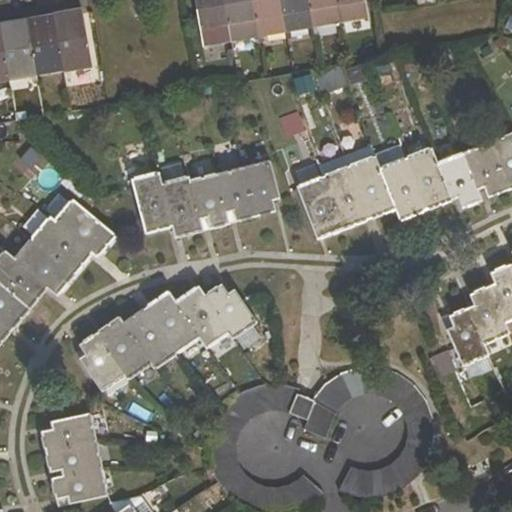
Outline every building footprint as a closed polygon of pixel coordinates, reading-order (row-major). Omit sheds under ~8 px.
[(195,0),(204,47),(231,42),(223,0),(195,0)] [(223,0),(231,42),(258,37),(251,0),(223,0)] [(251,0),(258,37),(286,32),(280,0),(251,0)] [(280,0),(286,32),(314,28),(309,0),(280,0)] [(309,0),(314,28),(342,23),(337,0),(309,0)] [(369,18),(365,0),(337,0),(342,23),(369,18)] [(91,64),(81,9),(68,11),(69,19),(56,21),(64,69),(91,64)] [(42,24),(28,26),(37,74),(64,69),(56,21),(55,13),(41,16),(42,24)] [(9,78),(37,74),(28,26),(27,18),(13,21),(15,28),(1,31),(9,78)] [(0,79),(9,78),(1,31),(0,27),(0,79)] [(316,76),(322,93),(344,86),(338,68),(316,76)] [(511,134),(488,144),(506,190),(511,187),(511,134)] [(485,186),(489,196),(506,190),(488,144),(464,153),(477,189),(485,186)] [(451,200),(437,164),(432,149),(405,159),(425,210),(451,200)] [(463,207),(482,199),(477,189),(464,153),(437,164),(451,200),(459,197),(463,207)] [(368,218),(395,207),(380,169),(375,157),(349,168),(368,218)] [(405,159),(380,169),(395,207),(400,220),(425,210),(405,159)] [(278,196),(269,162),(244,169),(255,217),(274,212),(272,201),(279,198),(278,196)] [(323,178),(343,229),(368,218),(349,168),(323,178)] [(233,210),(237,222),(255,217),(244,169),(216,176),(226,212),(233,210)] [(146,234),(173,226),(162,185),(158,173),(133,180),(146,234)] [(210,229),(229,223),(226,212),(216,176),(190,182),(199,219),(207,217),(210,229)] [(202,230),(199,219),(190,182),(188,177),(162,185),(173,226),(176,237),(202,230)] [(323,178),(298,188),(318,239),(343,229),(323,178)] [(73,202),(55,222),(91,252),(96,257),(114,236),(73,202)] [(91,252),(55,222),(50,218),(32,240),(74,274),(91,252)] [(15,260),(47,287),(56,295),(74,274),(32,240),(15,260)] [(47,287),(15,260),(7,253),(5,255),(0,260),(0,284),(29,308),(47,287)] [(496,283),(488,287),(504,322),(511,318),(511,273),(509,266),(492,274),(496,283)] [(29,308),(0,284),(0,320),(11,330),(29,308)] [(234,337),(255,322),(245,307),(234,291),(228,295),(221,286),(205,297),(230,331),(234,337)] [(176,303),(199,337),(207,348),(230,331),(205,297),(198,287),(176,303)] [(483,344),(508,333),(504,322),(488,287),(470,295),(475,306),(467,309),(483,344)] [(176,353),(199,337),(176,303),(168,292),(145,309),(176,353)] [(145,309),(124,323),(151,363),(154,368),(176,353),(145,309)] [(455,327),(447,330),(453,345),(463,365),(488,354),(483,344),(467,309),(450,317),(455,327)] [(128,379),(151,363),(124,323),(120,318),(97,334),(125,375),(128,379)] [(0,342),(11,330),(0,320),(0,342)] [(125,375),(97,334),(80,345),(87,355),(81,359),(102,390),(125,375)] [(315,391),(309,400),(315,403),(307,421),(303,429),(326,438),(336,411),(341,404),(347,399),(354,396),(362,393),(370,393),(378,394),(386,397),(393,401),(398,407),(403,413),(406,421),(407,429),(407,437),(405,445),(401,452),(396,458),(390,463),(383,467),(375,469),(367,469),(359,468),(352,465),(340,490),(340,492),(349,495),(360,497),(370,498),(381,496),(391,493),(400,489),(409,483),(417,475),(423,467),(428,458),(431,448),(433,437),(433,427),(431,416),(428,406),(423,397),(417,388),(409,381),(401,375),(391,370),(381,367),(371,366),(360,366),(350,368),(340,372),(330,377),(322,383),(315,391)] [(283,411),(289,413),(297,394),(300,388),(290,385),(280,383),(269,383),(259,385),(248,388),(239,392),(230,399),(223,406),(217,415),(212,424),(209,434),(207,445),(208,455),(209,466),(213,476),(218,485),(224,493),(232,500),(241,506),(250,511),(254,511),(292,511),(302,508),(311,503),(319,496),(322,493),(303,475),(296,480),(289,484),(282,486),(274,487),(266,486),(258,484),(251,480),(245,474),(240,467),(237,460),(236,452),(236,444),(238,436),(241,429),(246,422),(252,417),(259,413),(267,411),(275,410),(283,411)] [(289,413),(307,421),(315,403),(309,400),(297,394),(289,413)] [(95,440),(90,414),(52,422),(53,429),(42,431),(47,451),(95,440)] [(62,468),(64,476),(101,468),(95,440),(47,451),(51,471),(62,468)] [(106,495),(101,468),(64,476),(53,479),(57,498),(68,496),(70,503),(106,495)] [(148,511),(138,497),(108,500),(115,511),(120,511),(129,506),(132,511),(148,511)]
